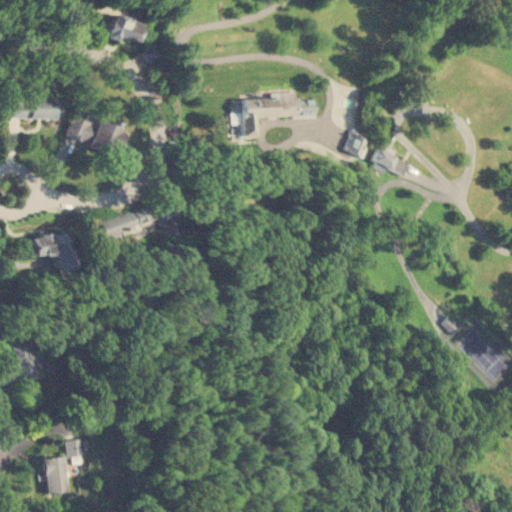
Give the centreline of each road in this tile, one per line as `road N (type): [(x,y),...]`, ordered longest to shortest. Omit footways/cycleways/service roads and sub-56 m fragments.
road 1 (residential): [(0,48),(101,55),(145,90),(154,109),(151,159),(123,191),(60,199),(34,193)]
road 2 (residential): [(19,211),(31,201),(31,179),(14,166),(0,169),(3,211),(19,211)]
